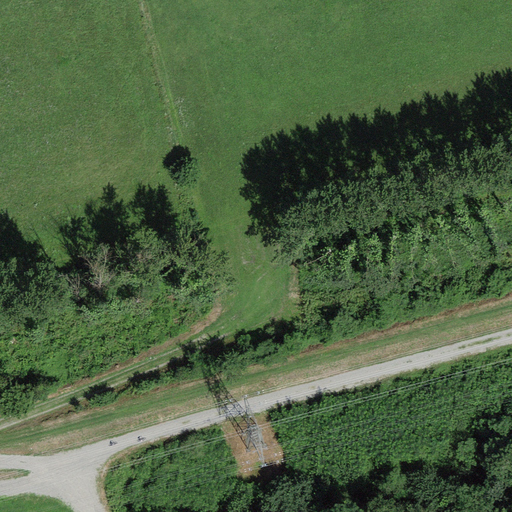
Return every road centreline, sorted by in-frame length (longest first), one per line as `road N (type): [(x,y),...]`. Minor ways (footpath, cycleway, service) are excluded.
road 1 (track): [(511,345),(138,447),(92,491)]
road 2 (track): [(0,427),(151,370),(199,316)]
